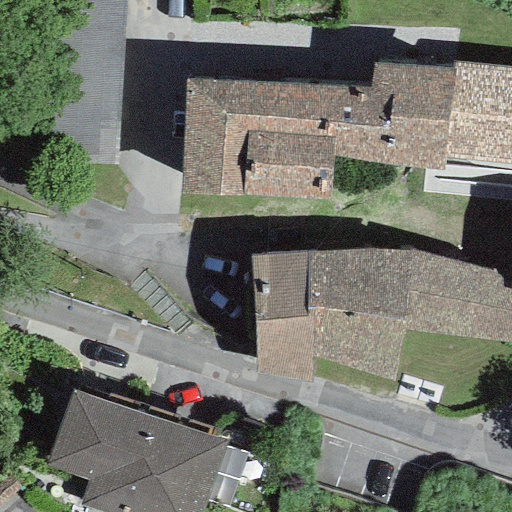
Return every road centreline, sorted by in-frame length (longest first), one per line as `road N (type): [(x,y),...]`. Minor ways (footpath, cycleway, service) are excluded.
road 1 (residential): [(511,436),(504,430),(337,439),(176,350),(0,299)]
road 2 (residential): [(0,219),(116,251),(144,226),(163,0)]
